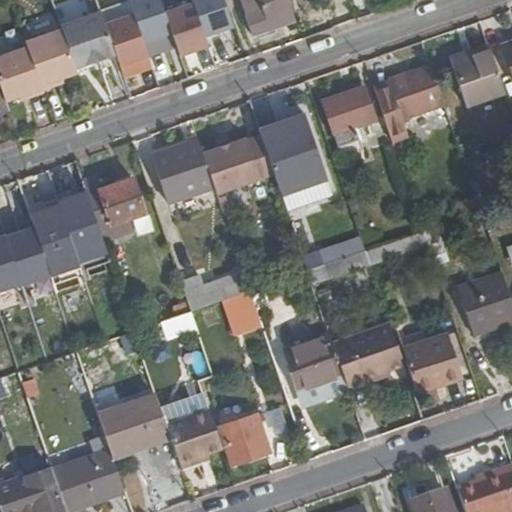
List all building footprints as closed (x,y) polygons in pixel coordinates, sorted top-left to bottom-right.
[(224,0),(191,0),(193,2),(205,37),(234,26),(224,0)] [(240,0),(246,16),(265,9),(261,0),(240,0)] [(252,35),(294,21),(286,0),(261,0),(265,9),(246,16),(252,35)] [(205,37),(193,2),(164,13),(179,54),(208,44),(205,37)] [(74,68),(114,54),(99,12),(59,25),(61,31),(74,68)] [(55,81),(76,74),(74,68),(61,31),(25,43),(26,49),(41,91),(57,86),(55,81)] [(511,41),(500,45),(511,78),(511,41)] [(466,104),(504,92),(487,44),(450,58),(466,104)] [(0,57),(0,89),(4,101),(25,94),(26,99),(42,94),(41,91),(26,49),(0,57)] [(390,85),(374,90),(390,136),(406,131),(403,123),(444,109),(430,67),(389,81),(390,85)] [(333,133),(373,120),(362,88),(322,101),(333,133)] [(303,112),(258,128),(261,134),(273,171),(281,192),(325,177),(303,112)] [(273,171),(261,134),(246,139),(245,138),(202,153),(213,186),(214,187),(215,191),(273,171)] [(202,153),(197,140),(183,145),(151,156),(167,203),(214,187),(213,186),(202,153)] [(82,183),(93,215),(102,242),(134,231),(130,219),(145,214),(133,178),(99,190),(95,178),(82,183)] [(461,219),(480,212),(475,198),(456,205),(461,219)] [(73,264),(53,204),(29,212),(33,227),(48,272),(73,264)] [(450,222),(435,227),(444,254),(459,248),(450,222)] [(511,226),(503,229),(507,240),(511,238),(511,226)] [(48,272),(33,227),(5,237),(19,280),(48,272)] [(428,247),(432,258),(444,254),(435,227),(423,232),(428,247)] [(402,248),(367,260),(369,265),(370,267),(428,247),(423,232),(399,240),(402,248)] [(0,285),(19,280),(5,237),(0,238),(0,285)] [(399,240),(365,252),(367,260),(402,248),(399,240)] [(367,260),(365,252),(324,266),(308,272),(312,284),(369,265),(367,260)] [(308,272),(324,266),(319,253),(303,258),(308,272)] [(474,337),(511,323),(511,304),(501,272),(456,288),(474,337)] [(200,277),(181,283),(191,312),(195,311),(226,300),(243,294),(236,275),(203,286),(200,277)] [(259,297),(256,289),(249,292),(252,299),(259,297)] [(252,299),(249,292),(243,294),(226,300),(237,333),(261,325),(252,299)] [(196,332),(190,313),(159,323),(166,342),(196,332)] [(405,368),(390,326),(333,345),(343,374),(349,391),(391,377),(390,373),(405,368)] [(461,376),(446,333),(402,348),(418,390),(461,376)] [(343,374),(333,345),(329,334),(282,350),(295,390),(298,389),(343,374)] [(343,374),(298,389),(304,407),(349,391),(343,374)] [(170,437),(165,425),(155,395),(98,415),(109,447),(112,457),(170,437)] [(221,449),(207,410),(165,425),(170,437),(181,468),(195,463),(193,458),(221,449)] [(231,465),(268,452),(256,416),(219,429),(231,465)] [(125,492),(112,457),(109,447),(52,466),(68,511),(125,492)] [(0,508),(1,511),(30,511),(37,510),(37,511),(65,511),(68,511),(52,466),(2,483),(1,480),(0,479),(0,508)] [(511,511),(511,466),(511,467),(472,479),(473,484),(457,489),(465,511),(511,511)] [(451,511),(444,490),(412,501),(415,511),(451,511)]
